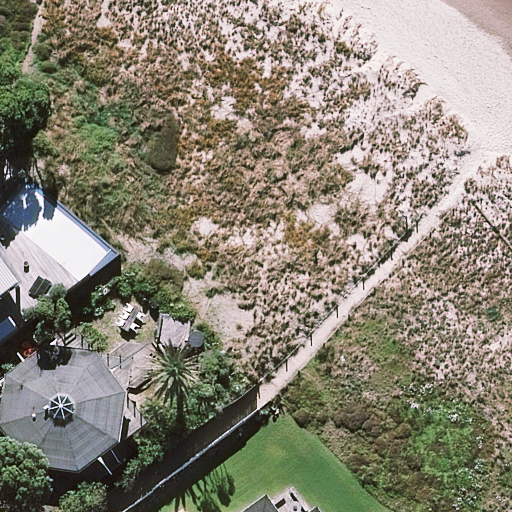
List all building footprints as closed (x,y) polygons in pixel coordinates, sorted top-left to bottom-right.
[(117,253),(15,161),(0,176),(0,215),(83,291),(117,253)] [(0,320),(39,292),(0,239),(0,320)] [(196,320),(161,315),(156,352),(191,357),(196,320)] [(54,350),(10,376),(5,427),(34,467),(87,474),(131,445),(135,389),(105,354),(54,350)] [(320,511),(298,481),(254,511),(320,511)]
